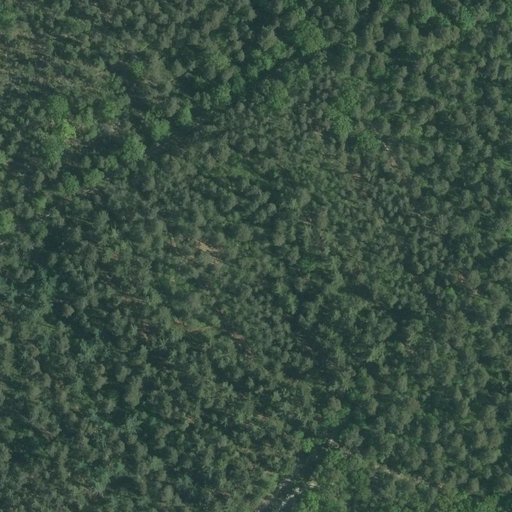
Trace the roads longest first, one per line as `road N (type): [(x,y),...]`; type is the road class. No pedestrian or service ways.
road 1 (track): [(321,46),(467,287),(461,307),(342,420),(327,449)]
road 2 (track): [(321,46),(0,242)]
road 3 (track): [(511,511),(327,449)]
